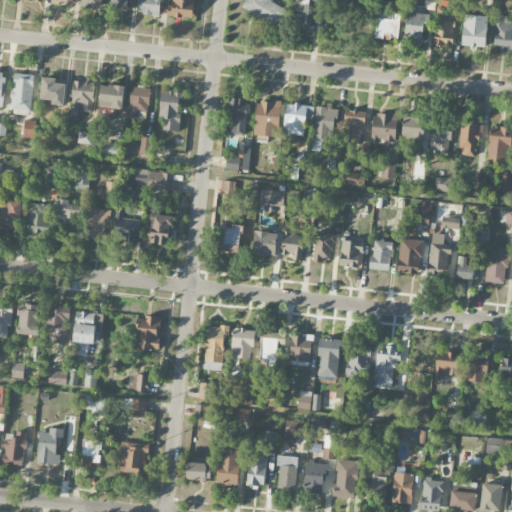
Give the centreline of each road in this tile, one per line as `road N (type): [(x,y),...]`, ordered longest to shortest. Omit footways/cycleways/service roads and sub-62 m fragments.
road 1 (residential): [(511,92),(0,35)]
road 2 (residential): [(166,511),(222,0)]
road 3 (residential): [(511,321),(0,267)]
road 4 (residential): [(130,511),(0,497)]
